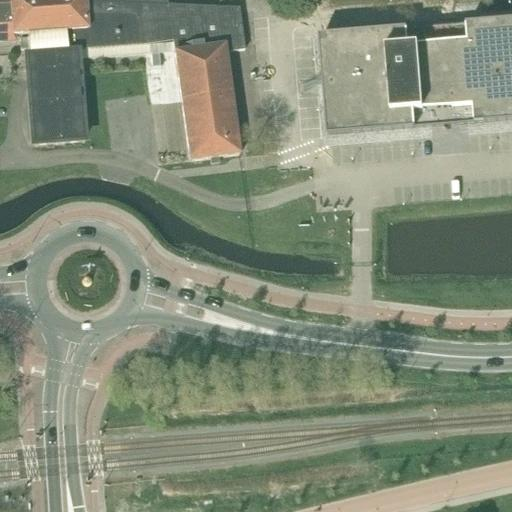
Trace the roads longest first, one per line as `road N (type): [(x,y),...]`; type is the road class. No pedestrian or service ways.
road 1 (secondary): [(511,357),(293,337)]
road 2 (tertiary): [(61,327),(48,414),(55,511)]
road 3 (tertiary): [(78,511),(68,405),(85,334)]
road 4 (secondary): [(128,310),(264,343),(293,337)]
road 5 (unclassified): [(511,473),(347,511)]
road 6 (secondary): [(293,337),(137,283)]
road 7 (secondary): [(137,283),(120,243),(93,231),(51,244),(36,270)]
